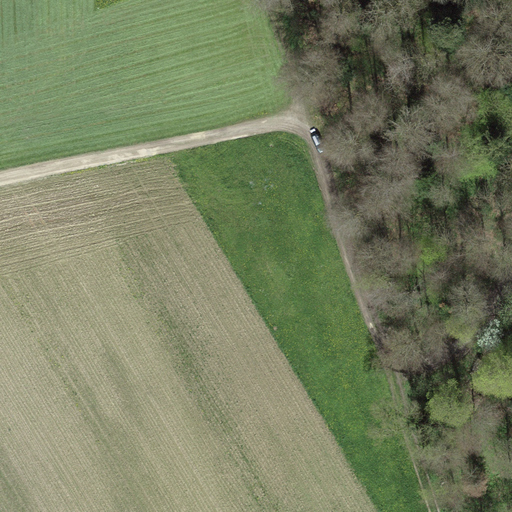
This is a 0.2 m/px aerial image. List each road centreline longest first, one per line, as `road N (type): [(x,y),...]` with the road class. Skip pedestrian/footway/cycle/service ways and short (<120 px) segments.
road 1 (track): [(434,511),(273,0)]
road 2 (track): [(0,180),(307,116)]
road 3 (track): [(384,351),(419,361),(457,353),(511,280)]
